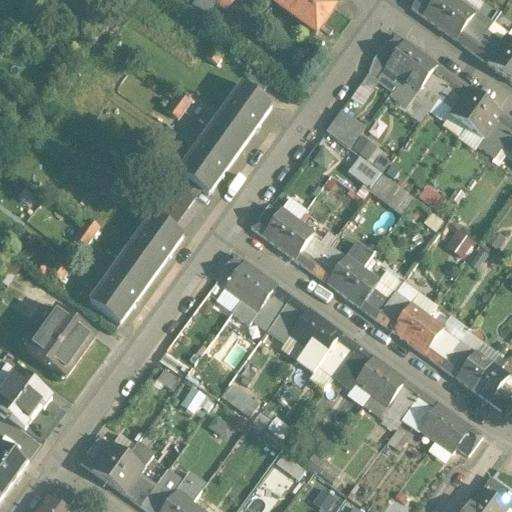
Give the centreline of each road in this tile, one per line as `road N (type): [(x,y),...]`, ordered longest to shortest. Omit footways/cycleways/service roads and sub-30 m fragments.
road 1 (residential): [(225,232),(502,433)]
road 2 (residential): [(51,464),(225,232)]
road 3 (residential): [(225,232),(391,9)]
road 4 (residential): [(511,98),(391,9)]
